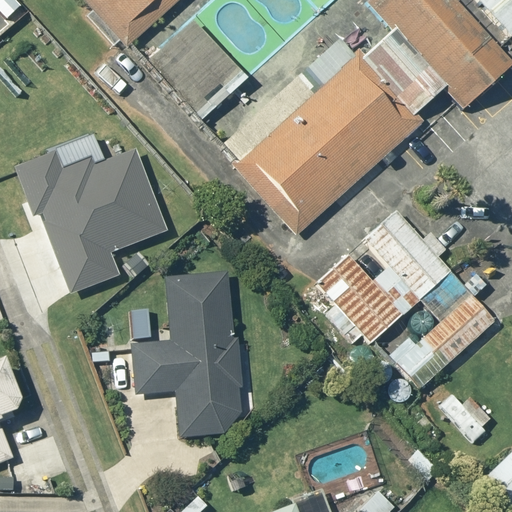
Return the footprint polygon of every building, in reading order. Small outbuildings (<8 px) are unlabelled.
[(78,0),(126,52),(183,0),(78,0)] [(394,37),(379,50),(430,106),(443,93),(461,113),(511,67),(511,66),(451,0),(373,0),(367,7),(394,37)] [(511,0),(471,0),(511,42),(511,40),(511,0)] [(145,68),(197,126),(244,84),(193,26),(145,68)] [(237,168),(233,171),(296,241),(380,165),(386,171),(397,161),(391,155),(423,126),(416,118),(430,106),(379,50),(366,63),(358,54),(352,59),(339,45),(221,151),(237,168)] [(132,96),(106,66),(95,76),(121,106),(132,96)] [(38,153),(0,163),(0,207),(6,228),(24,222),(44,290),(104,272),(98,254),(164,234),(138,145),(44,173),(38,153)] [(413,240),(388,213),(358,241),(382,267),(365,283),(341,257),(309,286),(344,324),(334,333),(345,345),(355,336),(365,347),(413,302),(432,323),(387,364),(412,392),(415,389),(425,399),(438,387),(430,378),(489,323),(431,260),(439,252),(422,233),(413,240)] [(219,272),(157,278),(163,343),(124,346),(129,396),(167,392),(171,437),(217,433),(233,414),(231,388),(235,387),(231,340),(225,340),(219,272)] [(124,311),(127,339),(142,338),(139,310),(124,311)] [(0,460),(4,459),(0,449),(0,419),(5,417),(11,403),(0,375),(0,460)] [(432,407),(465,442),(478,430),(445,395),(432,407)] [(371,443),(380,450),(386,442),(377,435),(371,443)] [(9,479),(0,479),(0,489),(9,490),(9,479)] [(370,493),(351,511),(382,511),(386,509),(370,493)] [(190,498),(174,511),(194,511),(199,507),(190,498)] [(247,511),(243,502),(233,506),(235,511),(247,511)]
